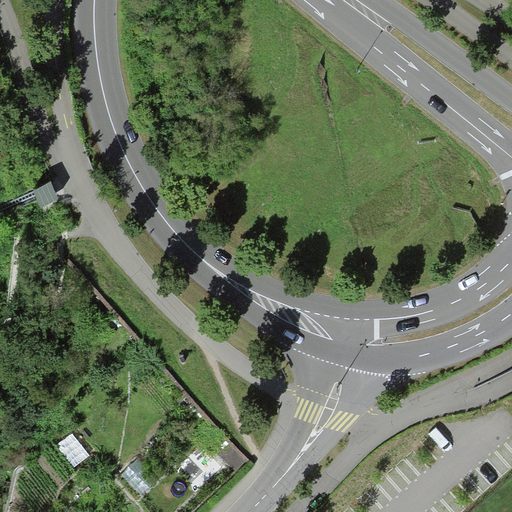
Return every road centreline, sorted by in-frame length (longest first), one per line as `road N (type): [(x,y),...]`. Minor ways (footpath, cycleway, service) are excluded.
road 1 (tertiary): [(351,339),(285,317),(225,281),(154,206),(122,151),(102,87),(96,0)]
road 2 (secondary): [(344,2),(385,55),(511,156)]
road 3 (residential): [(251,511),(328,410),(351,339)]
road 4 (secondary): [(511,99),(406,21),(344,2)]
road 5 (tertiary): [(508,264),(464,298),(351,339)]
road 6 (tertiary): [(351,339),(416,356),(511,314)]
